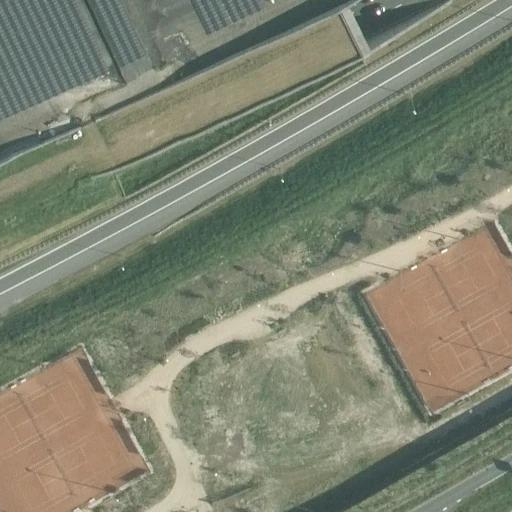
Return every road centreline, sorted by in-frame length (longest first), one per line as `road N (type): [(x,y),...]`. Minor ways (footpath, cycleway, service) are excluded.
road 1 (motorway): [(0,286),(283,135),(510,0)]
road 2 (motorway): [(0,188),(397,0)]
road 3 (motorway): [(0,118),(250,0)]
road 4 (motorway): [(0,74),(163,0)]
